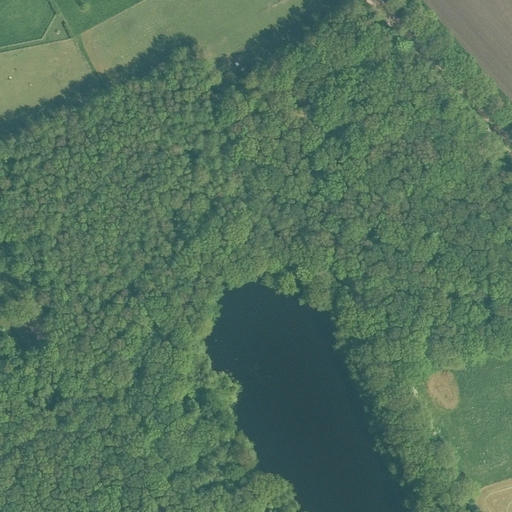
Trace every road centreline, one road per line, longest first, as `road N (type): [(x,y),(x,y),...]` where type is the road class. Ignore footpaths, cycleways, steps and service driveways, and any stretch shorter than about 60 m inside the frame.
road 1 (track): [(314,271),(338,244),(362,0)]
road 2 (track): [(145,376),(198,286),(224,265),(266,254),(330,279)]
road 3 (track): [(511,145),(376,0)]
road 4 (track): [(0,459),(145,376)]
road 5 (track): [(90,402),(25,292)]
